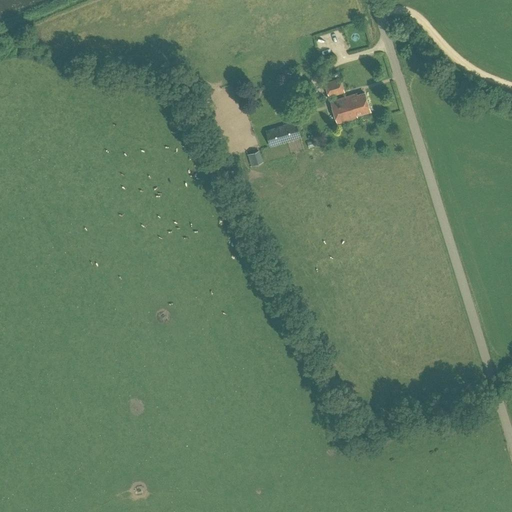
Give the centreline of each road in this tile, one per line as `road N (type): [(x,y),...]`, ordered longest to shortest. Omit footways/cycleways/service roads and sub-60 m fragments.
road 1 (unclassified): [(511,444),(378,12)]
road 2 (unclassified): [(511,88),(479,74),(406,12),(378,12)]
